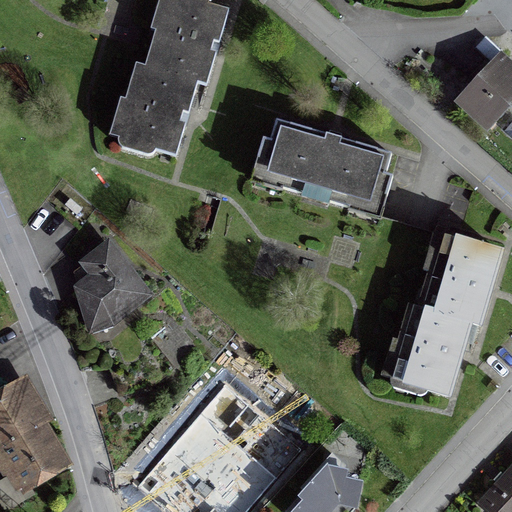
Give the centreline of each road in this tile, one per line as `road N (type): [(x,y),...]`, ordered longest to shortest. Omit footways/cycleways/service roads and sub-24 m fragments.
road 1 (residential): [(511,202),(283,0)]
road 2 (residential): [(0,229),(52,355),(101,511)]
road 3 (residential): [(511,401),(408,511)]
